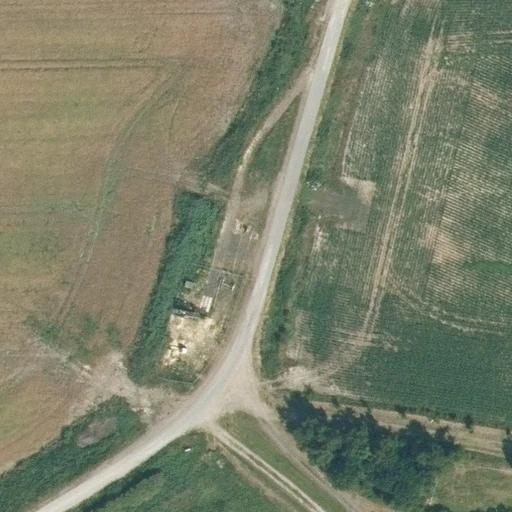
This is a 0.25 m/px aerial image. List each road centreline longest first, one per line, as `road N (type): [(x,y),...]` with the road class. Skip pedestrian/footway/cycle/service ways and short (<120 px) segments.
road 1 (track): [(324,0),(237,338),(181,418),(36,511)]
road 2 (track): [(237,338),(270,437),(359,511)]
road 3 (track): [(305,81),(248,153),(207,270)]
